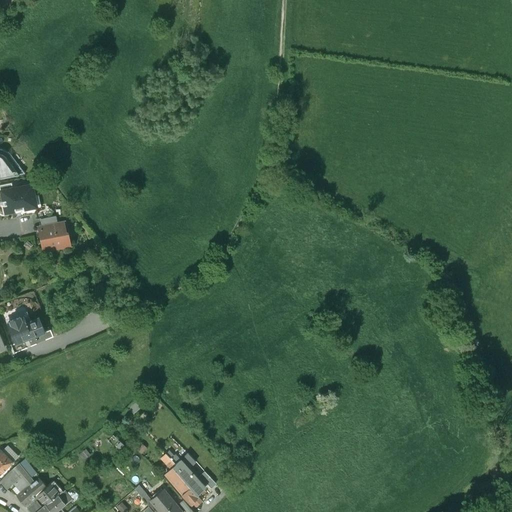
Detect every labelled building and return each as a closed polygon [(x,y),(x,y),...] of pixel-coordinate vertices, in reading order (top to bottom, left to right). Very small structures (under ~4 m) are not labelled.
[(0,150),(0,179),(25,174),(12,157),(10,155),(9,154),(7,153),(5,152),(2,151),(0,150)] [(0,191),(1,197),(3,197),(1,191),(13,189),(12,183),(0,185),(0,191)] [(13,189),(1,191),(3,197),(3,201),(4,206),(6,213),(15,211),(24,209),(23,207),(35,205),(31,185),(13,189)] [(63,224),(40,229),(44,248),(52,247),(53,249),(61,247),(60,243),(68,241),(66,233),(65,234),(63,224)] [(19,317),(10,321),(11,323),(7,324),(15,345),(32,338),(26,323),(24,318),(20,319),(19,317)] [(39,318),(26,323),(32,338),(45,333),(39,318)] [(138,403),(130,408),(135,413),(142,407),(138,403)] [(6,456),(0,450),(0,463),(6,469),(11,464),(5,457),(6,456)] [(188,452),(181,460),(175,454),(174,455),(170,457),(176,463),(180,469),(177,471),(197,493),(204,486),(188,468),(196,461),(188,452)] [(170,457),(166,462),(171,468),(173,466),(176,464),(176,463),(170,457)] [(13,469),(0,482),(7,490),(14,484),(18,476),(25,470),(20,464),(13,469)] [(177,471),(173,466),(171,468),(165,474),(191,503),(193,500),(196,504),(202,499),(177,471)] [(216,482),(202,468),(198,473),(207,483),(211,487),(216,482)] [(39,479),(35,482),(25,470),(18,476),(14,484),(22,493),(26,489),(29,487),(36,496),(37,496),(46,487),(39,479)] [(54,481),(47,487),(46,487),(37,496),(39,498),(45,506),(46,505),(59,495),(63,491),(54,481)] [(36,496),(29,487),(26,489),(22,493),(17,497),(25,507),(37,496),(36,496)] [(67,493),(65,490),(63,491),(59,495),(66,504),(72,499),(69,495),(70,494),(68,492),(67,493)] [(180,511),(182,511),(164,490),(152,500),(162,511),(180,511)] [(59,495),(46,505),(50,511),(55,511),(66,504),(59,495)] [(37,511),(45,506),(39,498),(27,509),(29,511),(37,511)] [(118,511),(122,511),(128,507),(122,500),(115,507),(118,511)]
